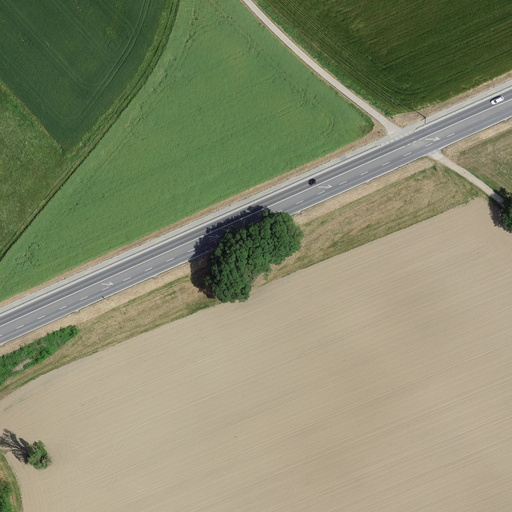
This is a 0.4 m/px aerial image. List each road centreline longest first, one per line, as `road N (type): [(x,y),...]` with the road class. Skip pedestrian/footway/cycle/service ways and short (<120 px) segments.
road 1 (secondary): [(0,331),(511,103)]
road 2 (track): [(0,260),(142,85),(177,0)]
road 3 (track): [(407,149),(246,0)]
